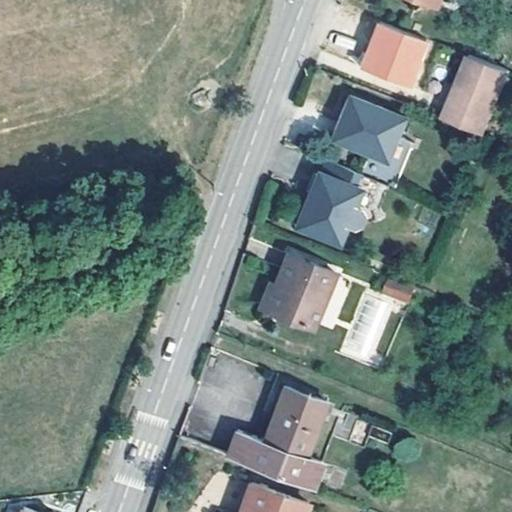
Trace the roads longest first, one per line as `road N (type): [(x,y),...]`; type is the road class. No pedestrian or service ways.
road 1 (tertiary): [(115,511),(309,0)]
road 2 (track): [(0,296),(220,232)]
